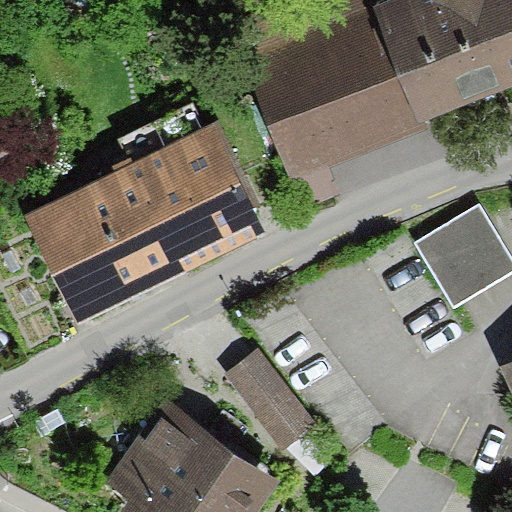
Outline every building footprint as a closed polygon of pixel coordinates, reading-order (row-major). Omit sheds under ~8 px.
[(375,0),(348,0),(353,11),(245,53),(285,154),(416,103),(375,0)] [(511,0),(375,0),(416,103),(511,65),(511,0)] [(44,222),(79,293),(247,212),(203,122),(163,141),(172,161),(44,222)] [(476,211),(424,242),(456,295),(508,264),(476,211)] [(272,450),(312,417),(258,343),(231,369),(262,407),(244,427),(272,450)] [(264,511),(288,474),(189,414),(128,511),(264,511)]
